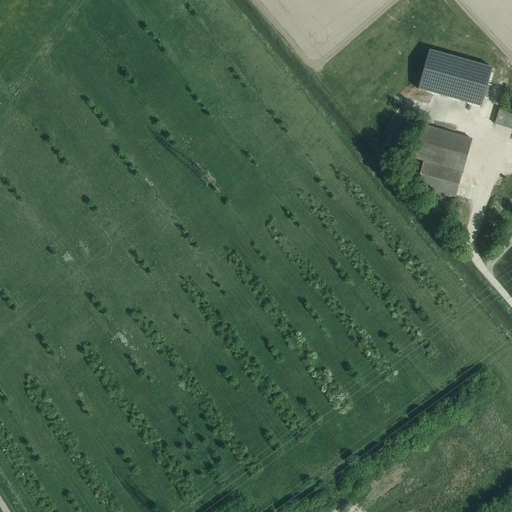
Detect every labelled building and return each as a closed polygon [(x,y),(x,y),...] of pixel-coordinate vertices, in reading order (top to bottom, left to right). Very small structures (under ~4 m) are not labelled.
[(488,98),(492,85),(488,83),(492,68),(428,50),(417,89),(481,107),(484,97),(488,98)] [(499,75),(498,90),(506,90),(506,75),(499,75)] [(511,111),(499,108),(494,124),(511,128),(511,111)] [(455,197),(472,139),(423,125),(414,158),(423,160),(416,186),(422,187),(421,192),(444,199),(445,194),(455,197)] [(456,232),(461,228),(456,223),(452,227),(456,232)]
